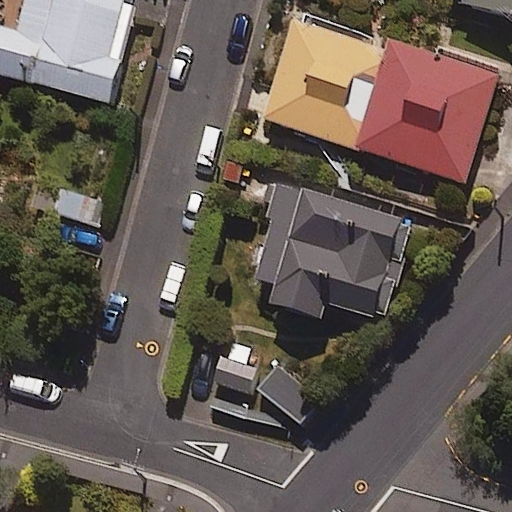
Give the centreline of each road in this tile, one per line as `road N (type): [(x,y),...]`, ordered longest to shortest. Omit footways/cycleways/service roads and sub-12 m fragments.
road 1 (residential): [(119,431),(230,0)]
road 2 (tertiary): [(315,491),(511,254)]
road 3 (tertiary): [(511,302),(354,490)]
road 4 (residential): [(119,431),(315,491)]
road 5 (residential): [(475,511),(393,489),(354,490)]
road 6 (residential): [(0,400),(119,431)]
